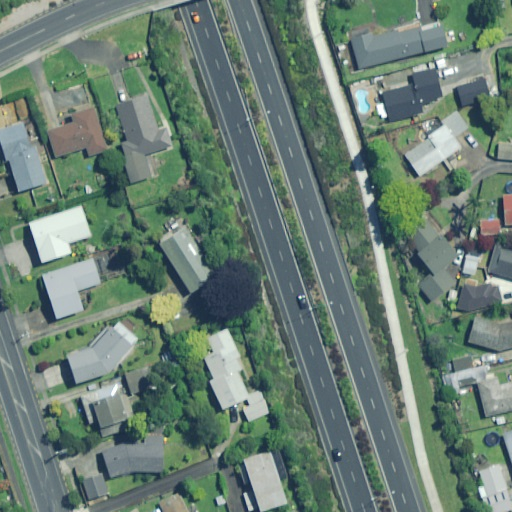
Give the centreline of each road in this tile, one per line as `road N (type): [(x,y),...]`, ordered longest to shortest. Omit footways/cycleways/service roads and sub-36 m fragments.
road 1 (primary): [(242,0),(413,511)]
road 2 (primary): [(364,511),(194,0)]
road 3 (tertiary): [(49,511),(0,342)]
road 4 (tertiary): [(111,0),(0,50)]
